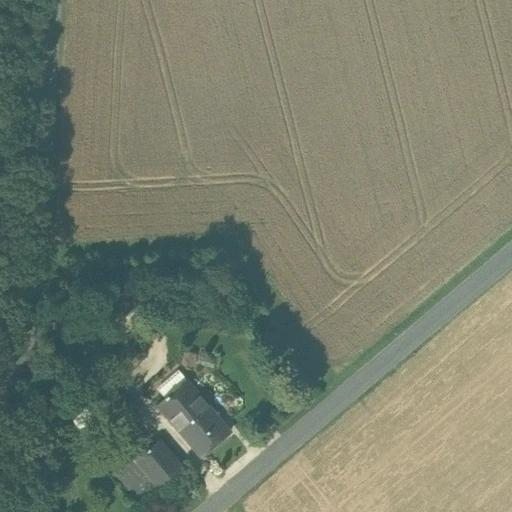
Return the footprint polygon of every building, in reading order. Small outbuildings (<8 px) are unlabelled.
[(196,353),(185,351),(183,363),(194,366),(196,353)] [(125,397),(109,379),(87,397),(102,416),(125,397)] [(231,431),(188,380),(173,393),(171,390),(166,394),(168,397),(159,405),(202,455),(231,431)] [(125,397),(102,416),(116,432),(139,413),(125,397)] [(131,463),(109,431),(97,440),(120,473),(136,493),(152,481),(135,460),(131,463)] [(161,438),(135,460),(152,481),(160,490),(186,468),(161,438)]
